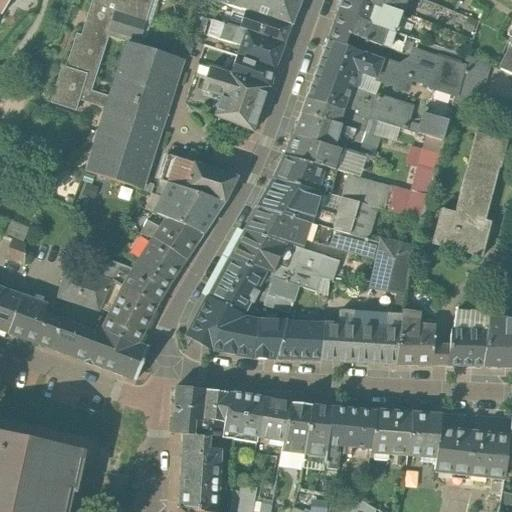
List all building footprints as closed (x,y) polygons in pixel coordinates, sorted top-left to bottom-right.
[(0,0),(0,15),(1,16),(10,0),(0,0)] [(152,0),(91,0),(80,36),(76,34),(65,68),(61,66),(50,103),(75,111),(78,100),(106,109),(86,172),(141,190),(165,115),(109,98),(90,91),(108,36),(127,42),(138,46),(152,0)] [(212,0),(220,3),(227,5),(290,26),(293,18),(300,0),(212,0)] [(354,0),(340,0),(336,13),(394,32),(394,31),(395,31),(399,20),(397,20),(399,12),(382,6),(381,9),(354,0)] [(354,0),(381,9),(382,6),(399,12),(403,0),(354,0)] [(227,5),(220,3),(218,9),(223,11),(222,13),(242,19),(239,29),(283,44),(290,26),(227,5)] [(394,32),(336,13),(331,29),(327,41),(344,47),(348,35),(380,46),(401,53),(406,37),(394,32)] [(239,29),(235,28),(235,29),(212,21),(207,35),(218,39),(232,44),(240,46),(237,57),(273,70),(283,44),(239,29)] [(376,97),(350,89),(356,72),(375,79),(382,61),(344,47),(327,41),(306,99),(343,111),(342,112),(369,121),(370,120),(405,131),(412,108),(376,96),(376,97)] [(127,42),(109,98),(165,115),(182,60),(138,46),(127,42)] [(511,43),(499,70),(511,75),(511,43)] [(237,57),(204,46),(200,57),(229,66),(230,64),(233,65),(230,73),(267,87),(271,88),(273,70),(237,57)] [(463,67),(413,51),(407,69),(386,62),(379,80),(406,90),(410,79),(455,93),(463,67)] [(480,60),(466,56),(463,67),(455,93),(452,105),(475,111),(489,65),(480,60)] [(267,87),(230,74),(209,68),(201,90),(220,97),(214,116),(252,133),(267,87)] [(343,111),(306,99),(301,114),(365,133),(368,126),(367,126),(369,121),(342,112),(343,111)] [(511,102),(509,101),(503,121),(511,123),(511,102)] [(365,133),(301,114),(292,136),(342,150),(343,150),(346,139),(361,143),(365,133)] [(449,122),(423,114),(418,134),(444,142),(449,122)] [(507,142),(475,133),(454,213),(440,209),(431,244),(481,258),(490,222),(486,221),(507,142)] [(342,150),(292,136),(283,156),(335,170),(336,171),(337,164),(357,170),(359,160),(367,162),(368,157),(343,150),(342,150)] [(435,158),(417,152),(413,167),(418,168),(432,171),(432,170),(435,158)] [(231,176),(205,168),(205,167),(199,165),(193,164),(193,163),(169,155),(155,196),(162,197),(156,215),(189,229),(202,235),(223,202),(235,178),(231,176)] [(335,170),(283,156),(272,179),(319,192),(328,194),(335,170)] [(432,171),(418,168),(413,183),(409,182),(406,191),(411,192),(407,205),(387,199),(384,210),(422,219),(436,171),(432,170),(432,171)] [(390,187),(347,175),(341,199),(376,209),(384,210),(387,199),(390,187)] [(319,192),(272,179),(256,208),(310,223),(311,224),(314,210),(319,192)] [(376,209),(341,199),(336,215),(314,210),(311,224),(378,243),(379,239),(380,240),(380,239),(369,235),(376,209)] [(310,223),(256,208),(243,231),(301,250),(302,250),(305,238),(310,223)] [(189,229),(165,218),(159,228),(146,221),(139,234),(152,238),(185,261),(201,237),(189,229)] [(311,224),(310,223),(305,238),(318,241),(317,244),(375,260),(378,243),(311,224)] [(318,279),(294,271),(301,250),(243,231),(228,259),(266,272),(271,274),(270,278),(299,288),(315,293),(319,280),(319,279),(318,279)] [(185,261),(152,238),(138,260),(172,281),(185,261)] [(380,240),(379,239),(378,243),(375,260),(369,287),(404,294),(404,293),(406,293),(409,267),(415,247),(380,240)] [(13,240),(6,259),(23,265),(24,244),(13,240)] [(302,250),(301,250),(294,271),(318,279),(325,258),(325,257),(302,250)] [(172,281),(138,260),(132,270),(98,256),(91,275),(111,282),(121,287),(157,305),(172,281)] [(325,257),(325,258),(318,279),(319,279),(319,280),(332,283),(339,262),(325,257)] [(266,272),(228,259),(206,299),(231,311),(231,310),(243,316),(245,312),(250,302),(252,303),(257,293),(255,292),(266,272)] [(91,275),(66,266),(57,298),(98,311),(111,282),(91,275)] [(299,288),(273,279),(267,296),(274,299),(274,297),(294,303),(299,288)] [(157,305),(121,287),(100,331),(138,344),(157,305)] [(21,296),(0,288),(0,330),(7,333),(21,296)] [(46,305),(21,296),(7,333),(50,349),(60,322),(42,316),(46,305)] [(243,316),(231,310),(231,311),(206,299),(189,331),(191,338),(211,350),(252,358),(276,359),(286,322),(288,313),(289,313),(291,307),(292,307),(294,303),(274,297),(274,299),(267,296),(256,305),(262,306),(260,316),(245,312),(243,316)] [(420,314),(402,311),(401,316),(395,366),(440,366),(446,366),(448,346),(442,346),(433,346),(434,327),(418,325),(420,314)] [(488,314),(455,311),(452,330),(450,330),(448,346),(446,366),(481,367),(486,319),(487,319),(488,314)] [(401,316),(339,312),(338,324),(323,323),(323,324),(319,361),(395,366),(401,316)] [(511,319),(487,319),(486,319),(481,367),(511,367),(511,319)] [(100,331),(96,329),(92,340),(68,331),(70,326),(60,322),(50,349),(134,380),(147,348),(138,344),(100,331)] [(323,324),(286,322),(276,359),(319,361),(323,324)] [(205,390),(175,387),(170,434),(183,435),(200,437),(205,390)] [(228,393),(205,390),(200,437),(209,437),(210,437),(211,427),(223,428),(228,393)] [(245,396),(228,393),(223,428),(221,438),(232,439),(239,435),(257,438),(262,399),(245,396)] [(290,403),(262,399),(257,438),(283,442),(290,403)] [(311,406),(290,403),(283,442),(281,452),(303,455),(311,406)] [(331,408),(311,406),(303,455),(303,460),(323,463),(323,464),(325,464),(331,408)] [(374,412),(331,408),(325,464),(326,464),(326,469),(336,470),(338,452),(336,452),(336,446),(370,450),(375,412),(374,412)] [(412,415),(375,412),(370,450),(370,451),(374,452),(373,459),(387,460),(387,453),(407,454),(412,415)] [(440,416),(412,415),(407,454),(421,455),(420,462),(434,463),(438,430),(439,430),(440,416)] [(439,430),(438,430),(434,463),(434,470),(451,472),(450,479),(485,483),(486,476),(504,478),(508,438),(439,430)] [(0,436),(0,511),(63,511),(69,488),(73,489),(80,454),(49,447),(50,445),(37,442),(37,446),(14,441),(15,437),(2,434),(1,437),(0,436)] [(200,437),(183,435),(179,507),(201,511),(216,511),(220,449),(208,449),(209,437),(200,437)] [(256,488),(241,486),(240,492),(231,491),(227,511),(252,511),(254,503),(256,488)] [(511,511),(511,494),(502,492),(502,495),(498,511),(511,511)] [(350,511),(354,502),(333,497),(327,511),(350,511)] [(309,511),(323,511),(327,505),(310,499),(306,511),(309,511)] [(354,502),(350,511),(374,511),(375,511),(361,502),(361,504),(354,502)] [(269,511),(271,506),(254,503),(252,511),(269,511)]
